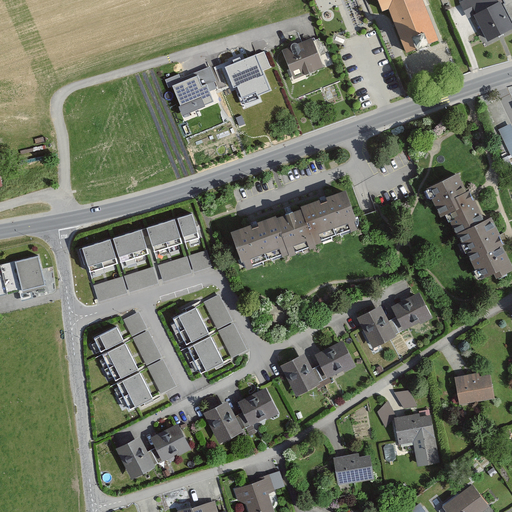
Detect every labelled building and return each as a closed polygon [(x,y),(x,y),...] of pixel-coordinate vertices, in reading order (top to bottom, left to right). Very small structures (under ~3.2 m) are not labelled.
[(375,0),(380,12),(388,9),(404,52),(436,41),(421,0),(375,0)] [(486,42),(511,30),(511,0),(503,4),(500,0),(463,0),(458,3),(466,20),(474,17),(486,42)] [(322,67),(310,38),(279,51),(291,79),(322,67)] [(266,81),(255,53),(221,67),(231,90),(244,85),(246,89),(266,81)] [(179,73),(165,79),(168,86),(172,85),(184,112),(214,100),(210,90),(217,88),(214,81),(216,80),(210,65),(181,77),(179,73)] [(511,121),(500,126),(511,153),(511,121)] [(28,148),(28,157),(52,155),(52,146),(28,148)] [(465,193),(456,175),(426,190),(439,218),(445,215),(455,235),(456,234),(478,280),(492,273),(494,278),(511,269),(501,246),(502,245),(497,236),(499,234),(491,217),(484,220),(470,191),(465,193)] [(355,220),(344,191),(298,207),(299,210),(275,219),(274,216),(228,233),(240,263),(242,262),(246,272),(287,256),(288,258),(315,248),(314,245),(355,230),(352,221),(355,220)] [(193,212),(178,217),(187,243),(201,239),(193,212)] [(174,217),(146,226),(155,255),(183,246),(174,217)] [(141,227),(113,236),(122,266),(150,257),(141,227)] [(110,238),(79,246),(87,276),(118,268),(110,238)] [(207,250),(189,255),(195,272),(212,266),(207,250)] [(38,255),(3,263),(10,290),(20,288),(21,292),(46,287),(38,255)] [(186,256),(158,265),(163,281),(191,272),(186,256)] [(1,264),(0,264),(0,295),(8,293),(1,264)] [(153,267),(125,275),(130,292),(158,283),(153,267)] [(123,276),(94,284),(99,301),(128,292),(123,276)] [(219,293),(204,301),(218,329),(233,321),(219,293)] [(417,294),(389,308),(394,318),(401,332),(402,333),(430,319),(417,294)] [(196,305),(173,316),(186,342),(209,330),(196,305)] [(386,322),(378,306),(355,319),(371,349),(394,337),(393,336),(386,322)] [(140,311),(125,318),(132,334),(147,327),(140,311)] [(401,332),(394,318),(386,322),(393,336),(401,332)] [(234,323),(219,331),(233,358),(248,351),(234,323)] [(117,324),(93,336),(100,350),(124,338),(117,324)] [(148,329),(133,337),(147,365),(162,357),(148,329)] [(210,335),(188,346),(201,372),(223,360),(210,335)] [(125,341),(102,352),(115,378),(138,366),(125,341)] [(341,342),(313,357),(318,366),(325,380),(326,381),(353,367),(341,342)] [(310,370),(302,355),(279,367),(294,398),(318,386),(317,384),(310,370)] [(163,359),(148,367),(162,394),(177,386),(163,359)] [(325,380),(318,366),(310,370),(317,384),(325,380)] [(139,370),(117,382),(130,407),(152,395),(139,370)] [(477,377),(476,373),(453,377),(458,406),(493,400),(489,375),(477,377)] [(264,388),(236,402),(241,412),(248,426),(249,427),(276,413),(264,388)] [(409,392),(393,394),(402,410),(417,408),(409,392)] [(233,416),(225,401),(202,413),(217,443),(241,431),(240,430),(233,416)] [(376,413),(383,428),(394,415),(386,403),(376,413)] [(248,426),(241,412),(233,416),(240,430),(248,426)] [(418,415),(392,419),(397,445),(412,443),(416,467),(437,464),(429,417),(418,418),(418,415)] [(177,425),(149,439),(154,448),(161,462),(162,463),(189,449),(177,425)] [(146,452),(138,437),(114,449),(130,480),(154,468),(153,466),(146,452)] [(161,462),(154,448),(146,452),(153,466),(161,462)] [(356,457),(356,453),(332,457),(337,486),(373,480),(368,455),(356,457)] [(495,474),(491,469),(486,472),(489,478),(495,474)] [(272,491),(266,474),(257,477),(259,480),(233,489),(237,502),(242,500),(246,511),(272,511),(266,493),(272,491)] [(481,511),(487,508),(470,485),(441,507),(444,511),(481,511)] [(216,511),(213,501),(176,511),(216,511)]
